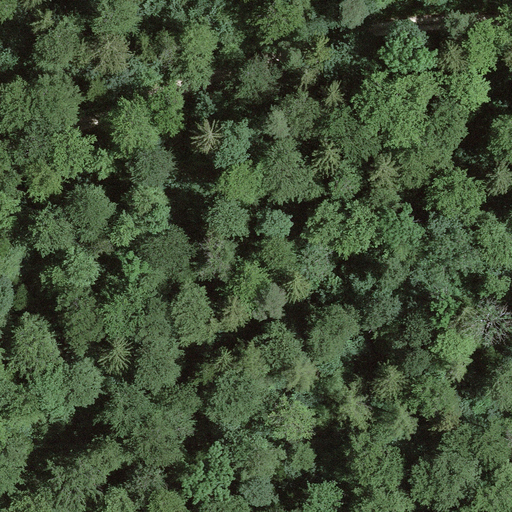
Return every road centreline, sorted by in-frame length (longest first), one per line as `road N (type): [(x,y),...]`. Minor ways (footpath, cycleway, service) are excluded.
road 1 (track): [(0,498),(112,397),(291,313),(450,165),(484,106),(511,87)]
road 2 (track): [(511,17),(338,33),(0,142)]
